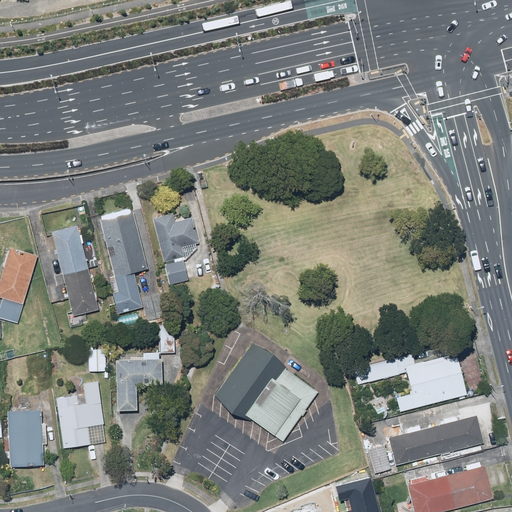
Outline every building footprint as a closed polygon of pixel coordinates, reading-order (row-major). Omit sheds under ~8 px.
[(173,0),(174,2),(165,5),(175,47),(201,40),(198,28),(220,23),(215,1),(193,7),(191,0),(173,0)] [(222,0),(227,16),(251,10),(248,0),(222,0)] [(306,0),(310,10),(328,5),(326,0),(306,0)] [(140,2),(128,4),(131,20),(142,18),(140,2)] [(94,10),(92,4),(59,13),(61,19),(75,14),(77,21),(86,19),(84,13),(94,10)] [(119,19),(57,31),(62,59),(124,48),(119,19)] [(0,60),(2,61),(11,28),(0,25),(0,60)] [(45,30),(24,32),(26,56),(47,54),(45,30)] [(133,211),(98,220),(116,293),(112,295),(116,314),(141,308),(139,297),(132,271),(146,268),(133,211)] [(183,261),(199,245),(191,217),(174,222),(171,213),(152,219),(166,267),(163,267),(168,286),(189,279),(183,261)] [(88,323),(85,312),(98,308),(76,225),(51,232),(72,310),(66,312),(70,327),(88,323)] [(38,255),(7,247),(0,272),(0,297),(24,304),(38,255)] [(160,292),(139,297),(141,308),(145,321),(166,316),(160,292)] [(173,325),(157,325),(157,351),(173,351),(173,325)] [(286,367),(252,343),(215,395),(250,420),(251,419),(283,441),(302,415),(303,416),(307,410),(306,410),(319,392),(285,368),(286,367)] [(105,371),(105,348),(87,348),(87,371),(105,371)] [(142,360),(114,360),(114,409),(136,409),(136,385),(160,385),(160,353),(142,353),(142,360)] [(415,368),(411,353),(355,369),(359,383),(405,371),(415,368)] [(395,396),(399,411),(466,393),(456,357),(415,368),(405,371),(411,392),(395,396)] [(46,360),(28,362),(31,392),(49,390),(46,360)] [(83,393),(56,397),(63,448),(106,443),(97,381),(82,383),(83,393)] [(45,422),(40,422),(40,410),(7,411),(8,467),(41,466),(41,445),(46,445),(45,422)] [(483,441),(475,414),(387,437),(394,465),(483,441)] [(391,468),(384,444),(366,449),(374,473),(391,468)] [(411,484),(405,486),(412,511),(437,511),(492,497),(483,465),(479,466),(478,463),(464,466),(465,469),(427,480),(426,476),(410,480),(411,484)] [(336,484),(344,511),(370,511),(362,477),(336,484)] [(329,511),(328,507),(324,509),(322,502),(302,508),(302,511),(329,511)]
